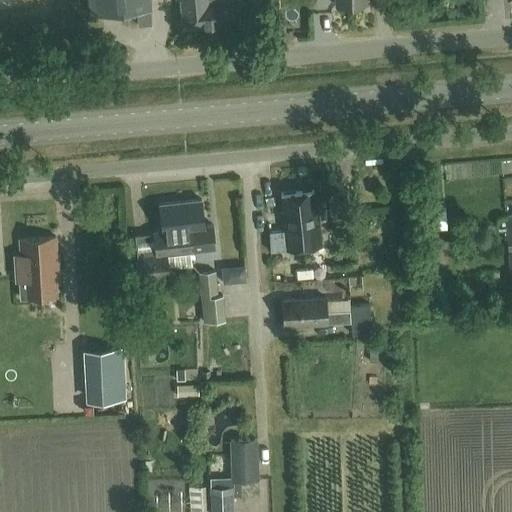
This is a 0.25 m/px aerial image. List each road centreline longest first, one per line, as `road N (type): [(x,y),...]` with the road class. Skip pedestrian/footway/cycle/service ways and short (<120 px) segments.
road 1 (residential): [(0,85),(511,34)]
road 2 (unclassified): [(0,179),(511,132)]
road 3 (secondary): [(0,134),(511,87)]
